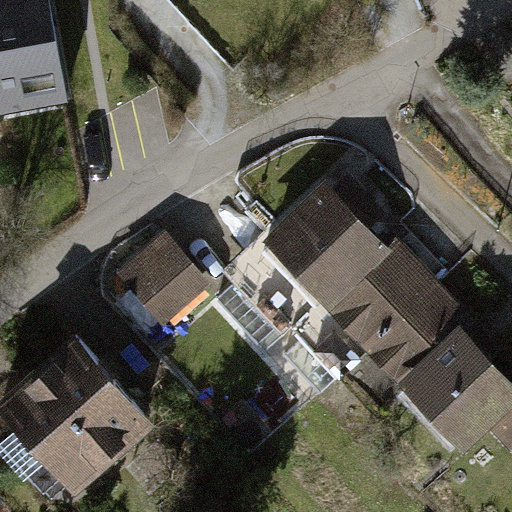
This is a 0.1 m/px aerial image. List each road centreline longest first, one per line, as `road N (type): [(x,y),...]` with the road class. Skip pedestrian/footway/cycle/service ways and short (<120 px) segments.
road 1 (residential): [(0,303),(105,226),(337,93)]
road 2 (residential): [(337,93),(511,265)]
road 3 (residential): [(337,93),(502,0)]
